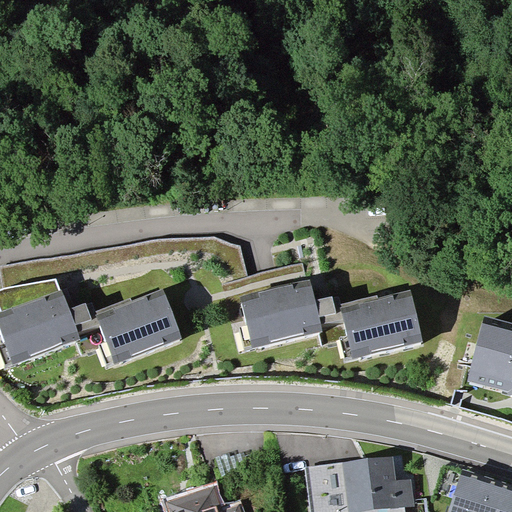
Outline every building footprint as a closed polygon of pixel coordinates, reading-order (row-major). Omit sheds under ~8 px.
[(321,327),(310,280),(244,296),(255,343),(321,327)] [(61,289),(0,312),(0,321),(15,360),(79,336),(61,289)] [(180,335),(163,289),(99,314),(117,359),(180,335)] [(421,338),(410,290),(344,306),(355,353),(421,338)] [(511,319),(485,313),(468,378),(511,389),(511,319)] [(389,461),(338,469),(345,511),(392,511),(410,509),(407,486),(393,488),(389,461)] [(511,511),(511,485),(461,469),(446,511),(511,511)] [(219,511),(213,492),(162,508),(162,511),(235,511),(236,511),(235,511),(219,511)]
